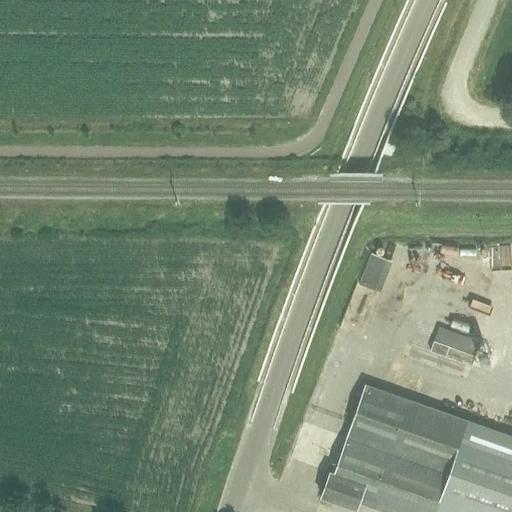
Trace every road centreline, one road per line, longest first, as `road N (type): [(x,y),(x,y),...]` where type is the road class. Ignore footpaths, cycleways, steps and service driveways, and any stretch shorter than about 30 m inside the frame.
road 1 (unclassified): [(230,511),(338,212),(429,0)]
road 2 (unclassified): [(481,116),(454,96),(488,0)]
